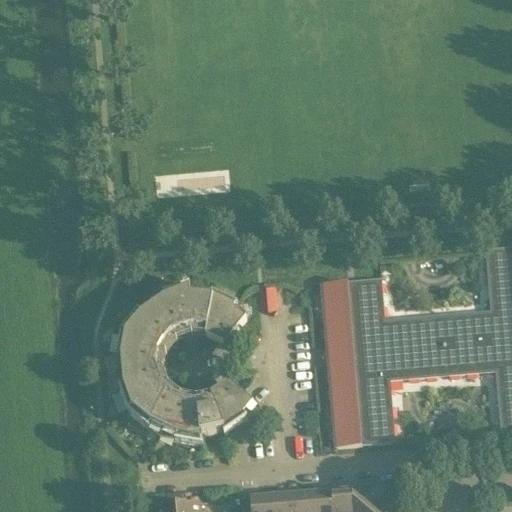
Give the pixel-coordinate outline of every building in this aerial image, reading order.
[(393,447),(393,446),(393,441),(395,440),(390,383),(408,382),(408,384),(478,378),(478,376),(496,374),(500,431),(503,431),(503,438),(511,437),(511,251),(488,254),(488,260),(486,260),(491,318),(473,319),(473,317),(403,323),(403,325),(385,327),(382,283),(320,288),(334,446),(336,445),(337,452),(393,447)] [(160,443),(197,450),(195,458),(201,459),(203,451),(203,440),(223,435),(224,439),(261,413),(228,386),(211,398),(213,405),(198,408),(179,405),(164,392),(157,373),(160,354),(173,339),(192,332),(207,333),(205,340),(225,349),(253,316),(212,297),(211,301),(190,300),(189,289),(149,304),(122,336),(117,362),(114,377),(128,416),(160,443)] [(454,434),(443,443),(449,451),(460,442),(454,434)] [(312,497),(313,511),(334,511),(333,495),(333,489),(322,490),(322,496),(312,497)] [(272,500),(272,511),(292,511),(291,492),(281,493),(282,499),(272,500)] [(291,492),(292,511),(313,511),(312,497),(302,498),(301,492),(291,492)] [(333,495),(334,511),(353,511),(352,493),(333,495)] [(352,493),(353,511),(369,511),(361,505),(362,504),(361,493),(352,493)] [(250,496),(251,511),(272,511),(272,500),(261,501),(261,495),(250,496)]
